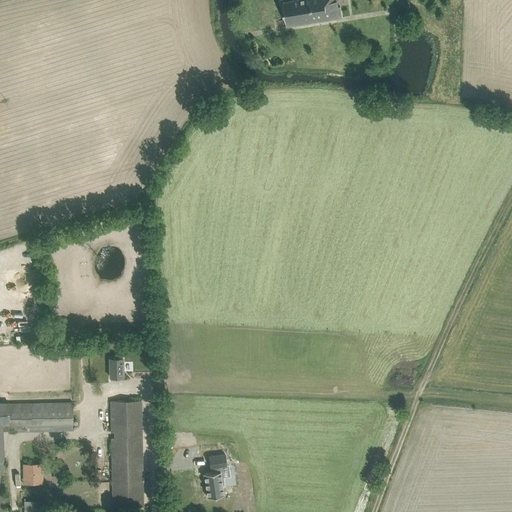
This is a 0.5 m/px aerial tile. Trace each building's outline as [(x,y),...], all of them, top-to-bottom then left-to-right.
[(51,0),(3,0),(9,24),(54,14),(51,0)] [(292,0),(283,2),(286,20),(287,26),(288,26),(288,25),(287,21),(323,15),(324,20),(342,17),(340,6),(338,6),(337,0),(339,0),(292,0)] [(123,358),(110,358),(110,377),(123,377),(123,358)] [(113,507),(144,506),(142,423),(142,400),(111,401),(113,507)] [(9,402),(0,401),(0,511),(5,511),(5,489),(4,489),(4,486),(0,486),(0,468),(4,469),(3,430),(25,430),(25,431),(73,430),(73,422),(72,402),(9,403),(9,402)] [(422,428),(432,433),(436,423),(426,419),(422,428)] [(213,472),(204,473),(208,497),(224,495),(222,485),(225,485),(224,477),(223,476),(221,477),(220,471),(219,466),(227,465),(225,454),(209,456),(211,467),(212,467),(213,472)] [(42,464),(24,464),(25,484),(43,484),(42,464)] [(25,511),(43,511),(43,500),(25,501),(25,511)]
